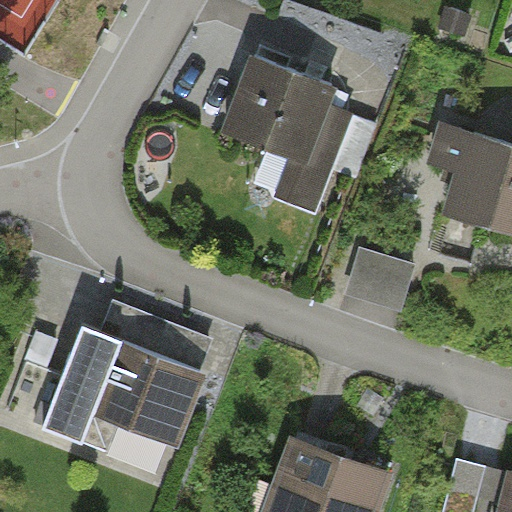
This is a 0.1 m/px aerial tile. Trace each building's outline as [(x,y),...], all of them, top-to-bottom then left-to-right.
[(328,98),(242,64),(215,132),(290,161),(276,195),(316,210),(354,116),(325,105),(328,98)] [(450,172),(439,212),(511,232),(511,147),(433,125),(422,164),(450,172)] [(356,267),(350,285),(346,301),(356,304),(369,308),(404,317),(406,308),(409,298),(415,279),(418,266),(389,257),(361,250),(356,267)] [(211,367),(79,314),(34,428),(87,449),(99,418),(180,449),(211,367)] [(380,511),(392,477),(282,439),(257,511),(380,511)] [(511,511),(511,474),(441,456),(425,511),(511,511)]
